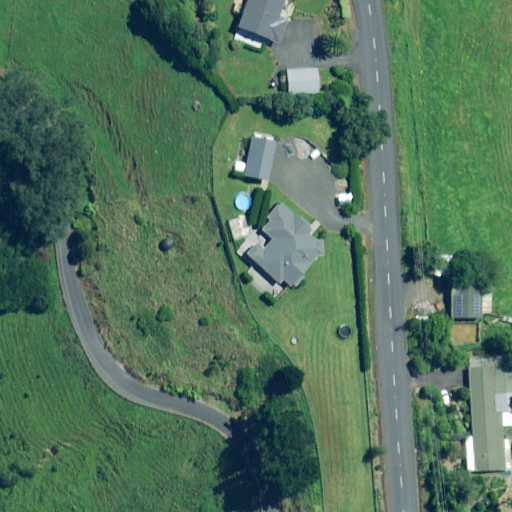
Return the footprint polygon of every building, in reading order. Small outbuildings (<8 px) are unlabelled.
[(275,17),(281,0),(245,0),(234,27),(274,44),(284,21),(275,17)] [(315,93),(314,69),(284,70),(285,94),(315,93)] [(271,142),(248,138),(244,157),(234,155),(230,174),(264,181),(271,142)] [(306,228),(277,203),(234,254),(239,258),(242,256),(274,284),(277,280),(286,288),(321,248),(303,232),(306,228)] [(448,257),(440,256),(439,276),(447,276),(448,257)] [(476,287),(446,286),(445,318),(485,319),(486,298),(475,297),(476,287)] [(509,314),(492,313),(491,322),(508,323),(509,314)] [(500,384),(499,363),(465,364),(468,436),(461,436),(463,471),(499,470),(497,426),(510,426),(508,384),(500,384)]
